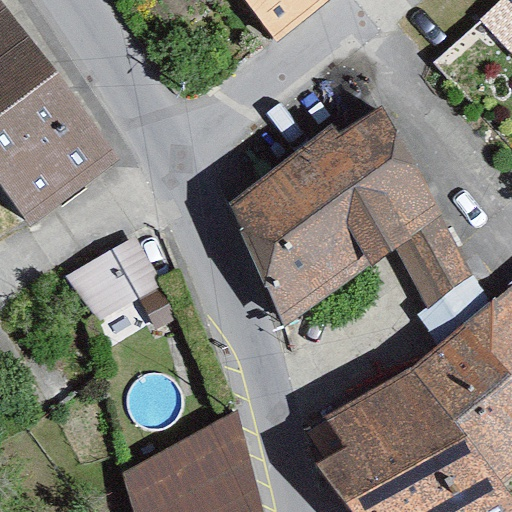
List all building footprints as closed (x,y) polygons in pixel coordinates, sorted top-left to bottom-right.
[(0,0),(0,153),(39,205),(128,147),(16,0),(0,0)] [(330,0),(254,0),(281,37),(330,0)] [(390,102),(242,195),(291,316),(396,251),(426,298),(482,266),(390,102)] [(148,233),(77,269),(102,318),(173,282),(148,233)] [(511,279),(424,360),(511,481),(511,279)] [(511,511),(511,481),(424,360),(338,407),(358,431),(332,453),(368,511),(511,511)] [(277,511),(245,407),(127,466),(143,511),(277,511)]
